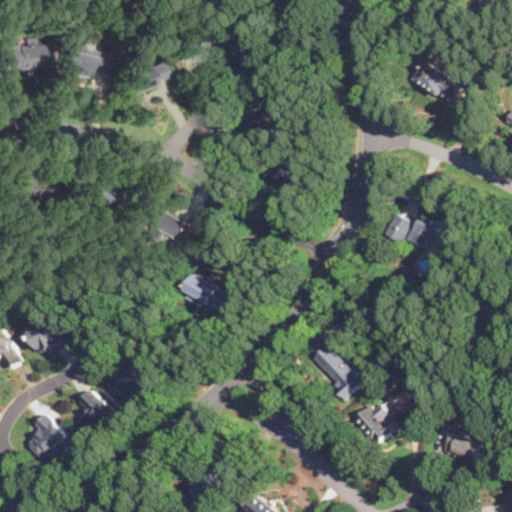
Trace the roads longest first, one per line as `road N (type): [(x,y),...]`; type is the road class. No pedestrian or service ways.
road 1 (residential): [(90,511),(277,339),(337,256),(371,170),(361,0)]
road 2 (residential): [(337,256),(132,144),(47,126),(0,129)]
road 3 (residential): [(370,511),(236,378)]
road 4 (residential): [(374,132),(411,139),(511,183)]
road 5 (residential): [(0,437),(32,392),(98,351)]
road 6 (residential): [(167,158),(191,122),(211,124),(214,144),(202,177)]
